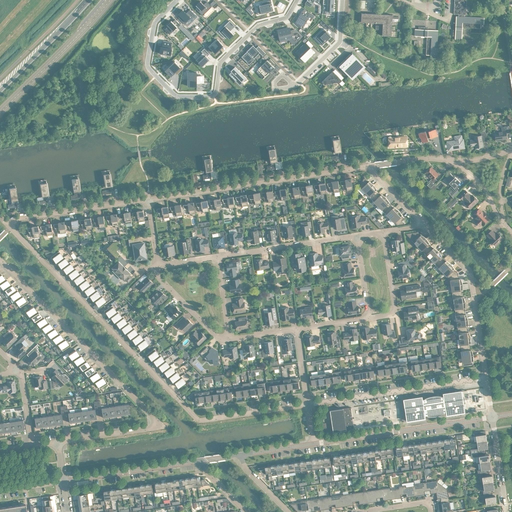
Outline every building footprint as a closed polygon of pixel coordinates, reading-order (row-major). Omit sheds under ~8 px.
[(197,6),(196,7),(202,14),(212,6),(207,1),(204,4),(200,0),(196,4),(197,6)] [(263,4),(255,6),(257,14),(273,9),(270,0),(265,0),(262,1),(263,4)] [(323,0),(323,3),(327,3),(326,10),(327,10),(333,10),(333,0),(323,0)] [(459,13),(459,15),(464,16),(464,14),(466,14),(466,0),(454,0),(454,3),(455,3),(455,5),(454,5),(454,13),(459,13)] [(481,0),(481,9),(492,9),(488,0),(481,0)] [(183,9),(178,13),(180,15),(178,16),(185,23),(195,13),(190,8),(186,12),(183,9)] [(307,10),(306,13),(302,10),(295,22),(302,28),(310,15),(313,17),(314,14),(307,10)] [(361,21),(366,21),(382,22),(382,20),(385,20),(384,29),(383,29),(382,35),(391,35),(393,14),(385,13),(385,15),(371,14),(367,14),(367,12),(362,12),(361,21)] [(484,17),(464,16),(459,15),(458,18),(456,18),(455,28),(453,28),(453,35),(455,35),(455,38),(462,39),(462,26),(481,27),(481,23),(484,23),(484,17)] [(168,25),(165,28),(169,33),(173,30),(177,26),(176,25),(179,22),(175,18),(172,21),(171,20),(167,24),(168,25)] [(230,20),(219,30),(226,37),(227,36),(229,38),(234,34),(230,30),(235,25),(230,20)] [(290,26),(278,30),(281,40),(292,37),(296,41),(298,39),(301,36),(297,32),(296,33),(292,34),(290,26)] [(438,34),(435,33),(436,29),(428,29),(425,29),(425,26),(419,26),(419,28),(415,28),(415,35),(427,36),(426,54),(430,54),(430,57),(436,57),(438,34)] [(321,36),(317,39),(322,44),(331,35),(324,28),(318,33),(321,36)] [(223,44),(217,38),(215,41),(214,40),(211,43),(212,43),(209,46),(215,52),(223,44)] [(162,45),(161,51),(171,53),(172,46),(171,46),(171,44),(172,44),(172,40),(164,39),(163,43),(164,43),(163,45),(162,45)] [(300,56),(298,59),(301,62),(304,60),(305,61),(315,51),(306,42),(299,48),(302,51),(298,54),(300,56)] [(247,51),(242,56),(247,61),(252,56),(254,58),(260,52),(262,54),(265,51),(258,45),(256,47),(253,44),(249,48),(250,48),(248,49),(247,50),(247,51)] [(201,50),(194,57),(201,64),(208,57),(205,54),(208,51),(203,46),(200,49),(201,50)] [(344,59),(337,66),(339,67),(340,66),(352,79),(365,66),(352,52),(351,52),(352,53),(351,54),(350,53),(346,57),(346,58),(344,59)] [(267,59),(258,68),(256,70),(263,78),(274,67),(272,64),(274,63),(270,58),(268,60),(267,59)] [(169,66),(166,69),(171,75),(176,70),(178,72),(183,67),(181,65),(180,66),(175,60),(172,63),(171,63),(168,66),(169,66)] [(366,67),(375,76),(376,74),(368,65),(366,67)] [(232,71),(229,73),(232,76),(236,80),(238,77),(242,81),(246,77),(239,70),(235,66),(232,69),(233,70),(232,71)] [(325,84),(327,82),(338,81),(339,82),(342,79),(333,70),(322,81),(325,84)] [(188,77),(188,85),(196,85),(196,81),(203,81),(203,75),(196,75),(196,71),(189,71),(189,77),(188,77)] [(495,132),(496,140),(497,140),(499,140),(500,139),(507,138),(506,132),(509,132),(508,125),(501,126),(502,131),(495,132)] [(421,137),(422,142),(428,140),(427,137),(430,136),(430,137),(437,135),(435,128),(428,130),(428,131),(426,132),(425,130),(418,132),(420,137),(421,137)] [(471,145),(475,145),(475,147),(483,146),(482,141),(487,140),(486,132),(481,133),(481,135),(474,136),(474,139),(470,139),(471,145)] [(389,145),(401,145),(407,145),(407,136),(392,137),(391,136),(390,135),(389,136),(388,137),(387,138),(388,139),(389,140),(389,145)] [(447,141),(448,149),(464,147),(463,139),(462,139),(461,135),(455,136),(456,140),(447,141)] [(341,151),(341,148),(339,138),(333,139),(335,152),(338,151),(338,154),(331,155),(332,159),(340,158),(339,151),(341,151)] [(277,161),(276,157),(275,148),(269,149),(271,164),(267,165),(267,169),(276,167),(275,161),(277,161)] [(212,170),(212,166),(210,157),(204,158),(207,174),(203,175),(203,178),(212,177),(211,170),(212,170)] [(430,181),(433,185),(438,180),(435,177),(438,174),(436,171),(435,171),(434,170),(434,169),(431,166),(426,172),(428,174),(428,175),(431,178),(429,180),(430,181)] [(112,185),(111,181),(110,172),(104,173),(106,186),(109,186),(109,188),(102,189),(103,193),(111,192),(110,185),(112,185)] [(448,192),(451,195),(459,188),(456,185),(460,181),(457,177),(456,178),(450,172),(444,177),(452,185),(449,187),(451,189),(448,192)] [(359,186),(365,192),(373,184),(370,181),(370,182),(364,176),(364,177),(359,186)] [(80,190),(80,186),(78,177),(72,178),(75,194),(71,194),(71,198),(79,196),(79,190),(80,190)] [(340,180),(344,190),(353,188),(351,178),(348,178),(348,179),(340,180)] [(327,182),(331,192),(340,190),(338,180),(334,180),(335,181),(327,182)] [(49,195),(48,191),(47,182),(41,183),(43,198),(39,199),(39,202),(48,201),(47,195),(49,195)] [(314,184),(318,194),(326,192),(325,182),(321,182),(321,183),(314,184)] [(301,186),(305,196),(313,194),(312,184),(308,184),(308,185),(301,186)] [(365,192),(371,198),(379,191),(375,188),(376,187),(373,184),(365,192)] [(17,199),(16,195),(15,186),(9,187),(11,200),(14,200),(14,203),(7,204),(8,207),(16,206),(15,199),(17,199)] [(288,188),(292,198),(300,196),(299,186),(295,186),(295,187),(288,188)] [(274,190),(275,191),(277,195),(279,199),(287,198),(286,188),(282,188),(282,189),(274,190)] [(261,192),(265,201),(274,200),(273,196),(273,192),(272,189),(269,190),(269,191),(261,192)] [(464,202),(470,208),(478,200),(472,194),(471,196),(468,193),(465,189),(459,195),(462,199),(463,198),(466,201),(464,202)] [(248,194),(252,203),(261,202),(259,191),(256,192),(256,193),(248,194)] [(371,198),(378,205),(385,197),(383,194),(382,195),(379,191),(371,198)] [(235,196),(239,205),(248,204),(246,193),(243,194),(243,195),(235,196)] [(222,198),(226,207),(235,206),(233,195),(230,196),(230,197),(222,198)] [(209,200),(213,209),(222,208),(220,197),(217,198),(217,199),(209,200)] [(378,205),(384,211),(391,204),(387,200),(388,200),(385,197),(378,205)] [(196,202),(200,211),(208,210),(207,199),(203,200),(204,201),(196,202)] [(183,204),(187,213),(192,212),(192,215),(196,214),(195,212),(194,201),(190,202),(190,203),(183,204)] [(170,206),(174,215),(182,214),(181,203),(177,204),(177,205),(170,206)] [(384,211),(390,217),(398,210),(395,207),(395,208),(391,204),(384,211)] [(156,208),(157,208),(161,217),(169,216),(168,205),(164,206),(156,208)] [(475,221),(479,225),(481,223),(483,225),(489,219),(486,216),(487,215),(486,214),(485,215),(479,208),(473,214),(477,219),(475,221)] [(132,211),(136,221),(145,219),(143,209),(139,209),(140,210),(132,211)] [(398,210),(390,217),(397,224),(405,223),(401,220),(404,217),(400,213),(401,213),(398,210)] [(119,213),(123,223),(131,221),(130,211),(126,211),(126,212),(119,213)] [(106,215),(110,225),(115,224),(115,226),(119,225),(118,223),(117,213),(113,213),(113,214),(106,215)] [(345,227),(344,217),(338,217),(338,214),(332,215),(333,222),(336,221),(337,229),(342,229),(342,228),(345,227)] [(361,223),(366,222),(365,216),(360,217),(359,214),(351,215),(352,227),(361,226),(361,223)] [(93,217),(97,227),(105,225),(104,215),(100,215),(100,216),(93,217)] [(79,219),(84,229),(92,227),(91,217),(87,217),(87,218),(79,219)] [(66,221),(70,230),(79,229),(77,219),(74,219),(74,220),(66,221)] [(53,223),(57,232),(66,231),(64,220),(61,221),(61,222),(53,223)] [(292,227),(295,227),(294,220),(290,220),(291,224),(283,225),(283,230),(282,230),(282,231),(282,233),(283,234),(284,234),(284,237),(293,236),(292,231),(291,229),(292,229),(292,227)] [(306,234),(307,235),(310,234),(310,231),(309,232),(308,227),(311,226),(310,220),(307,221),(308,224),(301,225),(302,235),(306,234)] [(323,221),(321,221),(321,220),(320,220),(318,220),(318,221),(318,222),(316,222),(318,232),(325,231),(324,228),(325,228),(328,228),(327,221),(323,222),(323,221)] [(40,225),(44,234),(53,233),(51,222),(48,223),(48,224),(40,225)] [(27,227),(31,236),(40,235),(38,224),(35,225),(35,226),(27,227)] [(267,230),(268,240),(276,239),(275,232),(278,232),(277,225),(271,226),(272,229),(267,230)] [(255,242),(256,242),(259,241),(258,234),(261,234),(260,226),(254,227),(254,230),(250,231),(250,235),(247,235),(248,241),(251,240),(251,242),(252,242),(253,243),(254,243),(255,242)] [(490,239),(495,245),(503,238),(497,232),(495,234),(494,233),(491,229),(487,234),(491,238),(490,239)] [(212,237),(214,247),(220,246),(221,247),(224,246),(223,237),(226,237),(225,230),(220,231),(221,236),(212,237)] [(233,244),(234,245),(236,245),(237,244),(236,243),(238,243),(238,239),(239,239),(243,239),(242,233),(237,233),(237,231),(229,232),(231,244),(233,243),(233,244)] [(411,239),(417,245),(425,238),(422,235),(422,236),(417,231),(407,232),(407,233),(412,238),(411,239)] [(198,237),(197,238),(197,239),(195,239),(197,250),(204,249),(204,245),(205,245),(208,245),(208,238),(203,239),(203,238),(201,238),(201,237),(200,236),(198,237)] [(142,258),(146,257),(145,249),(144,249),(144,247),(145,247),(144,242),(139,242),(138,237),(129,239),(130,244),(133,243),(136,258),(141,258),(142,258)] [(188,252),(188,247),(188,246),(191,245),(190,238),(183,239),(184,241),(179,242),(180,253),(188,252)] [(417,245),(424,252),(431,245),(427,241),(428,240),(425,238),(417,245)] [(405,252),(403,243),(401,244),(400,243),(399,239),(391,240),(391,243),(390,244),(391,246),(392,246),(392,250),(396,249),(396,250),(397,251),(399,250),(399,252),(405,252)] [(118,252),(115,250),(118,247),(117,241),(113,242),(105,249),(111,255),(114,257),(118,252)] [(350,253),(350,252),(351,252),(351,249),(349,249),(349,248),(350,248),(350,244),(343,245),(343,246),(339,247),(340,254),(341,254),(341,258),(349,256),(348,253),(350,253)] [(172,254),(171,249),(174,248),(174,245),(164,246),(163,246),(163,251),(165,251),(166,255),(167,255),(167,256),(168,256),(169,256),(169,255),(169,254),(172,254)] [(424,252),(430,258),(438,251),(435,248),(434,248),(431,245),(424,252)] [(56,261),(57,261),(57,260),(64,256),(63,256),(59,250),(52,255),(56,261)] [(430,258),(436,265),(443,258),(440,254),(440,253),(438,251),(430,258)] [(299,270),(306,269),(305,260),(301,261),(300,256),(299,253),(300,252),(295,253),(295,254),(291,254),(291,253),(291,254),(291,258),(293,258),(293,261),(292,262),(293,267),(299,266),(299,270)] [(319,255),(318,255),(317,252),(309,253),(311,265),(319,264),(319,263),(323,262),(322,254),(319,254),(319,255)] [(62,267),(63,266),(69,261),(64,255),(63,256),(64,256),(57,260),(57,261),(62,267)] [(278,268),(278,270),(287,269),(285,257),(276,258),(277,261),(273,262),(274,269),(278,268)] [(264,267),(269,266),(268,260),(265,261),(263,261),(262,258),(255,259),(256,269),(264,268),(264,267)] [(436,265),(443,271),(450,263),(448,261),(447,261),(443,258),(436,265)] [(129,273),(130,272),(119,260),(112,267),(124,279),(124,278),(128,281),(132,277),(129,273)] [(67,272),(68,271),(74,267),(70,261),(69,261),(63,266),(67,272)] [(235,269),(237,268),(236,261),(226,262),(227,270),(230,270),(230,271),(229,272),(230,275),(236,275),(235,269)] [(351,267),(351,265),(351,261),(344,262),(345,268),(343,268),(344,276),(355,275),(353,267),(351,267)] [(408,276),(408,273),(409,272),(409,269),(407,269),(407,268),(406,268),(405,263),(399,264),(399,268),(400,267),(400,269),(397,270),(399,277),(408,276)] [(443,271),(448,277),(458,272),(451,264),(450,263),(443,271)] [(72,278),(73,277),(79,272),(75,266),(74,267),(68,271),(72,278)] [(421,267),(419,269),(424,275),(427,273),(421,267)] [(78,283),(79,282),(78,282),(85,278),(80,271),(79,272),(73,277),(78,283)] [(450,279),(451,285),(462,283),(461,279),(460,280),(460,278),(459,278),(458,272),(448,277),(450,279)] [(138,278),(133,283),(136,287),(138,285),(144,291),(153,282),(147,276),(141,281),(138,278)] [(83,288),(84,288),(90,283),(86,277),(85,278),(78,282),(79,282),(83,288)] [(0,284),(3,290),(4,289),(11,285),(10,284),(6,278),(5,279),(0,282),(0,284)] [(240,283),(239,283),(238,278),(232,279),(233,284),(229,284),(231,291),(241,290),(240,283)] [(431,286),(431,282),(427,279),(423,279),(424,287),(431,286)] [(344,290),(344,292),(345,293),(346,293),(346,295),(357,293),(356,285),(353,286),(352,284),(353,284),(352,280),(346,281),(347,287),(345,287),(345,289),(344,290)] [(88,294),(89,293),(95,289),(95,288),(91,282),(90,283),(84,288),(88,294)] [(451,285),(452,294),(462,292),(461,287),(462,287),(462,283),(451,285)] [(9,295),(10,295),(10,294),(16,290),(11,284),(10,284),(11,285),(4,289),(9,295)] [(407,288),(406,289),(400,290),(402,298),(421,295),(419,284),(407,285),(408,288),(407,288)] [(94,299),(95,299),(94,298),(101,294),(96,288),(95,288),(95,289),(89,293),(94,299)] [(14,301),(15,300),(21,295),(17,289),(16,290),(10,294),(10,295),(14,301)] [(150,296),(156,302),(157,301),(160,304),(167,297),(161,290),(159,292),(157,290),(150,296)] [(452,294),(454,303),(464,301),(464,297),(463,297),(462,292),(452,294)] [(94,298),(95,299),(99,305),(106,300),(102,293),(101,294),(94,298)] [(15,300),(19,306),(21,305),(27,301),(22,295),(21,295),(15,300)] [(233,305),(234,312),(245,310),(244,301),(243,301),(242,297),(235,298),(235,304),(233,305)] [(348,306),(349,314),(359,312),(358,305),(356,305),(355,304),(356,303),(355,299),(348,300),(349,306),(348,306)] [(454,303),(455,311),(465,310),(464,305),(465,305),(464,301),(454,303)] [(169,303),(165,308),(169,312),(168,313),(173,318),(176,315),(177,315),(178,313),(181,311),(176,305),(173,308),(172,307),(169,303)] [(109,316),(110,315),(117,310),(116,310),(112,304),(105,309),(109,316)] [(318,314),(323,313),(324,315),(331,314),(330,304),(322,305),(322,307),(317,308),(318,314)] [(30,317),(31,316),(37,312),(37,311),(33,305),(25,310),(30,317)] [(264,312),(266,324),(274,323),(273,318),(274,317),(276,316),(275,306),(268,307),(269,311),(264,312)] [(290,315),(294,314),(294,308),(289,309),(288,306),(280,307),(282,320),(290,318),(290,315)] [(300,309),(301,317),(306,316),(308,315),(308,317),(312,316),(311,306),(307,306),(307,308),(305,308),(305,307),(305,308),(300,309)] [(405,319),(420,317),(418,306),(409,307),(410,310),(409,310),(408,311),(404,311),(405,319)] [(115,321),(116,320),(122,316),(122,315),(117,309),(116,310),(117,310),(110,315),(115,321)] [(455,311),(456,320),(467,319),(466,315),(465,315),(465,310),(455,311)] [(35,322),(36,322),(36,321),(42,317),(38,311),(37,311),(37,312),(31,316),(35,322)] [(120,326),(121,326),(127,321),(123,315),(122,315),(122,316),(116,320),(120,326)] [(183,315),(175,323),(178,326),(180,325),(185,330),(192,323),(189,319),(188,320),(183,315)] [(240,319),(239,320),(235,321),(236,329),(248,327),(246,319),(247,319),(247,315),(240,316),(240,319)] [(40,328),(41,327),(48,322),(47,322),(43,316),(42,317),(36,321),(36,322),(40,328)] [(456,320),(458,329),(467,328),(467,323),(467,322),(467,319),(456,320)] [(125,332),(126,331),(132,327),(132,326),(128,320),(127,321),(121,326),(125,332)] [(46,333),(47,332),(53,328),(48,322),(47,322),(48,322),(41,327),(46,333)] [(382,324),(383,327),(382,327),(382,330),(383,330),(384,334),(389,333),(389,337),(395,336),(394,329),(391,330),(390,323),(382,324)] [(160,325),(157,328),(162,333),(165,330),(160,325)] [(131,337),(132,337),(132,336),(138,332),(133,326),(132,326),(132,327),(126,331),(131,337)] [(361,327),(363,338),(365,338),(365,339),(366,339),(368,339),(369,338),(369,337),(371,337),(370,336),(377,335),(376,328),(371,329),(369,330),(369,326),(361,327)] [(51,339),(52,338),(58,333),(54,327),(53,328),(47,332),(51,339)] [(421,336),(422,336),(422,335),(422,333),(421,333),(420,332),(419,332),(415,332),(414,327),(406,328),(407,335),(400,336),(401,341),(401,342),(407,341),(407,342),(413,341),(413,338),(416,338),(420,337),(420,336),(421,336)] [(344,339),(350,338),(350,339),(358,338),(356,328),(348,329),(349,331),(343,332),(344,339)] [(458,329),(459,338),(470,337),(469,333),(468,333),(467,328),(458,329)] [(2,340),(7,346),(16,337),(11,332),(10,332),(8,330),(3,334),(5,336),(5,337),(2,340)] [(194,339),(199,344),(206,336),(201,331),(199,334),(197,333),(198,332),(195,330),(191,334),(194,338),(194,339)] [(136,343),(137,342),(143,337),(139,331),(138,332),(132,336),(132,337),(136,343)] [(336,343),(337,346),(340,346),(339,338),(336,338),(335,331),(327,332),(329,344),(336,343)] [(56,344),(57,343),(63,339),(59,333),(58,333),(52,338),(56,344)] [(307,340),(306,340),(307,345),(314,344),(314,343),(320,342),(319,335),(313,336),(312,334),(306,335),(307,340)] [(22,335),(15,342),(17,345),(21,341),(24,338),(22,335)] [(137,342),(141,348),(148,343),(144,337),(143,337),(137,342)] [(459,338),(460,347),(470,346),(469,340),(470,340),(470,337),(459,338)] [(57,343),(62,349),(69,344),(64,338),(63,339),(57,343)] [(284,339),(284,345),(280,345),(282,353),(288,352),(288,349),(292,348),(290,338),(284,339)] [(264,341),(265,349),(262,350),(262,356),(268,355),(268,352),(274,351),(272,340),(264,341)] [(14,352),(19,357),(26,350),(23,347),(25,346),(21,341),(17,345),(16,346),(18,348),(14,352)] [(34,362),(35,362),(36,361),(36,360),(39,357),(37,355),(37,354),(37,353),(36,352),(38,349),(36,348),(39,345),(37,343),(27,352),(29,354),(29,355),(26,358),(31,364),(32,364),(34,362)] [(242,348),(244,358),(248,358),(248,356),(256,354),(256,350),(254,350),(253,343),(245,344),(246,347),(242,348)] [(206,359),(209,357),(213,357),(214,363),(219,362),(217,350),(214,350),(213,349),(210,349),(207,346),(200,352),(206,359)] [(223,350),(224,356),(229,355),(230,357),(238,356),(236,346),(228,347),(229,349),(227,349),(223,350)] [(460,347),(462,356),(472,354),(472,351),(471,351),(470,346),(460,347)] [(152,359),(153,358),(159,354),(159,353),(154,347),(147,352),(152,359)] [(72,360),(73,360),(73,359),(79,355),(75,349),(72,351),(68,354),(68,355),(72,360)] [(157,364),(158,364),(158,363),(164,359),(160,353),(159,353),(159,354),(153,358),(157,364)] [(78,366),(78,365),(85,360),(80,354),(79,355),(73,359),(73,360),(78,366)] [(472,354),(462,356),(463,365),(473,364),(472,358),(473,358),(472,355),(472,354)] [(440,356),(432,357),(433,366),(434,366),(436,365),(436,366),(441,366),(440,360),(441,360),(440,356)] [(432,357),(425,358),(426,367),(429,366),(429,367),(434,367),(434,366),(433,366),(432,357)] [(162,370),(163,369),(170,364),(169,364),(165,358),(164,359),(158,363),(158,364),(162,370)] [(425,358),(418,359),(419,368),(421,367),(421,369),(427,368),(426,367),(425,358)] [(419,368),(418,359),(410,360),(410,364),(411,364),(412,369),(414,368),(414,370),(419,369),(419,368)] [(83,371),(84,370),(90,366),(85,360),(78,365),(83,371)] [(407,361),(399,362),(400,371),(400,372),(405,371),(405,370),(407,369),(407,365),(407,361)] [(399,362),(392,363),(393,372),(393,373),(398,372),(398,371),(400,371),(399,362)] [(392,363),(384,364),(386,373),(385,373),(386,374),(391,373),(391,372),(393,372),(392,363)] [(168,375),(169,375),(169,374),(175,370),(170,364),(169,364),(170,364),(163,369),(168,375)] [(386,373),(384,364),(376,365),(377,369),(378,369),(378,375),(384,374),(383,373),(385,373),(386,373)] [(88,377),(89,376),(95,371),(91,365),(90,366),(84,370),(88,377)] [(373,366),(365,367),(367,375),(369,375),(369,376),(374,376),(373,370),(374,370),(373,366)] [(365,367),(358,368),(359,377),(360,377),(362,376),(362,377),(367,377),(367,375),(365,367)] [(52,371),(54,374),(52,376),(54,378),(52,380),(53,387),(58,382),(60,385),(66,379),(66,380),(69,378),(64,373),(62,375),(55,368),(52,371)] [(358,368),(351,369),(352,378),(355,377),(355,378),(360,378),(360,377),(359,377),(358,368)] [(173,381),(174,380),(180,375),(176,369),(175,370),(169,374),(169,375),(173,381)] [(352,378),(351,369),(343,370),(344,374),(345,379),(347,378),(348,380),(353,379),(352,378)] [(93,382),(94,381),(101,377),(100,377),(96,370),(95,371),(89,376),(93,382)] [(340,371),(332,372),(333,380),(333,381),(333,382),(338,381),(338,380),(341,379),(340,375),(341,375),(340,371)] [(332,372),(325,373),(326,382),(326,383),(331,382),(331,381),(333,381),(333,380),(332,372)] [(325,373),(318,374),(319,383),(319,384),(324,383),(324,382),(326,382),(325,373)] [(174,380),(178,386),(186,381),(181,374),(180,375),(174,380)] [(319,383),(318,374),(310,375),(310,379),(311,379),(312,385),(317,384),(317,383),(319,383)] [(33,376),(33,379),(32,379),(33,382),(34,386),(39,385),(39,386),(41,385),(41,388),(47,387),(46,379),(42,380),(42,379),(41,379),(40,375),(33,376)] [(94,381),(99,387),(106,382),(101,376),(100,377),(101,377),(94,381)] [(298,377),(290,378),(292,387),(294,386),(294,388),(299,387),(298,381),(299,381),(298,377)] [(290,378),(283,379),(284,388),(285,388),(287,387),(287,389),(292,388),(292,387),(290,378)] [(283,379),(276,380),(277,389),(279,389),(280,390),(285,389),(285,388),(284,388),(283,379)] [(0,391),(8,390),(8,392),(15,391),(14,380),(6,381),(7,384),(0,384),(0,391)] [(277,389),(276,380),(268,381),(268,385),(269,385),(270,390),(272,390),(272,391),(277,390),(277,389)] [(265,382),(257,383),(258,392),(258,393),(263,392),(263,391),(265,391),(265,386),(265,382)] [(257,383),(250,384),(251,393),(251,394),(256,393),(256,392),(258,392),(257,383)] [(250,384),(242,385),(244,394),(244,395),(249,394),(249,393),(251,393),(250,384)] [(244,394),(242,385),(234,386),(235,390),(236,390),(237,396),(242,395),(242,394),(244,394)] [(232,387),(223,388),(225,397),(227,396),(227,398),(232,397),(231,391),(232,391),(232,387)] [(223,388),(216,389),(218,398),(220,397),(220,399),(225,398),(225,397),(223,388)] [(216,389),(209,390),(210,399),(211,399),(213,398),(213,400),(218,399),(218,398),(216,389)] [(209,390),(202,391),(203,400),(205,400),(206,401),(211,400),(211,399),(210,399),(209,390)] [(446,414),(465,411),(462,390),(443,393),(443,395),(441,395),(437,395),(433,395),(429,396),(425,397),(425,398),(422,398),(422,396),(403,399),(406,419),(406,420),(425,417),(425,415),(427,414),(427,415),(431,415),(435,415),(439,414),(444,412),(443,412),(446,412),(446,414)] [(203,400),(202,391),(193,393),(189,396),(194,401),(198,401),(198,402),(204,401),(203,400)] [(128,403),(121,404),(122,413),(125,413),(125,414),(128,413),(128,412),(129,412),(128,403)] [(101,406),(100,406),(102,416),(105,416),(105,417),(109,416),(108,415),(109,415),(108,406),(103,407),(103,404),(100,404),(101,406)] [(330,409),(333,431),(354,428),(351,406),(330,409)] [(94,408),(87,409),(89,418),(91,418),(92,419),(95,418),(95,417),(96,417),(94,408)] [(76,420),(74,411),(67,412),(68,421),(72,421),(72,422),(75,421),(75,420),(76,420)] [(61,413),(54,414),(55,423),(56,423),(56,424),(59,424),(59,423),(62,422),(61,413)] [(42,425),(41,416),(34,417),(35,426),(36,426),(36,427),(39,427),(39,426),(42,425)] [(22,419),(15,420),(17,429),(19,429),(19,430),(23,429),(22,428),(24,428),(22,419)] [(476,434),(477,441),(487,440),(485,433),(482,433),(482,430),(474,431),(474,435),(476,434)] [(476,448),(477,452),(483,451),(483,448),(488,447),(487,440),(477,441),(478,448),(476,448)] [(403,455),(401,445),(394,446),(394,451),(396,450),(397,456),(403,455)] [(479,455),(480,462),(490,460),(489,453),(484,454),(483,451),(477,452),(477,455),(479,455)] [(340,464),(339,455),(331,456),(331,460),(333,460),(334,465),(340,464)] [(479,469),(480,472),(486,471),(486,468),(491,467),(490,460),(480,462),(481,469),(479,469)] [(271,474),(270,465),(257,467),(263,472),(268,472),(269,480),(272,479),(271,474)] [(482,476),(483,483),(493,481),(492,474),(487,475),(486,471),(480,472),(480,476),(482,476)] [(199,475),(196,476),(198,485),(210,483),(204,478),(200,478),(199,475)] [(437,479),(426,481),(427,488),(429,488),(430,493),(436,492),(442,484),(437,481),(437,480),(437,479)] [(162,490),(161,481),(153,482),(153,486),(154,489),(155,489),(156,491),(162,490)] [(413,483),(414,485),(415,495),(425,493),(424,489),(427,488),(426,481),(413,483)] [(482,490),(483,493),(489,492),(489,489),(494,488),(493,481),(483,483),(484,490),(482,490)] [(405,484),(402,485),(403,492),(406,491),(406,496),(415,495),(414,485),(406,486),(405,484)] [(446,487),(442,484),(436,492),(437,497),(441,497),(442,499),(449,498),(447,487),(446,487)] [(398,487),(390,488),(392,498),(401,497),(400,492),(403,492),(402,485),(398,485),(398,487)] [(390,486),(378,488),(379,495),(382,495),(383,500),(392,498),(390,488),(390,486)] [(378,488),(366,490),(368,502),(377,500),(376,496),(379,495),(378,488)] [(366,490),(354,492),(355,499),(358,498),(359,503),(368,502),(366,490)] [(354,492),(342,494),(344,505),(353,504),(353,499),(355,499),(354,492)] [(489,492),(483,493),(483,497),(485,496),(486,503),(496,502),(495,495),(490,495),(489,492)] [(342,494),(331,495),(332,502),(334,502),(335,507),(344,505),(342,494)] [(331,495),(319,497),(321,509),(330,508),(329,503),(332,502),(331,495)] [(319,497),(307,499),(308,506),(311,505),(311,510),(321,509),(319,497)] [(450,509),(449,498),(442,499),(442,502),(437,503),(439,510),(450,509)] [(308,506),(307,499),(300,500),(300,501),(289,502),(298,511),(299,511),(306,511),(305,506),(308,506)]
